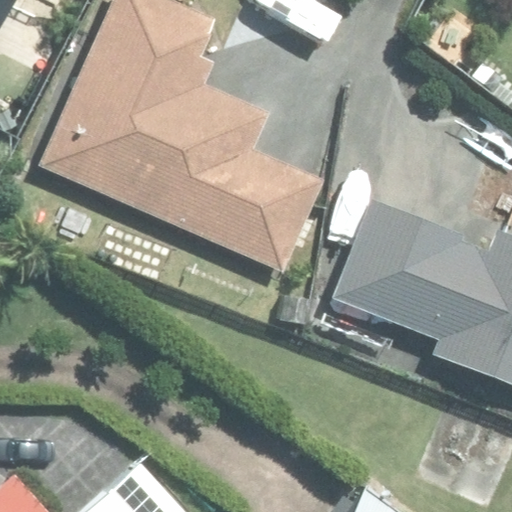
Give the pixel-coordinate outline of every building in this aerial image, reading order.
[(271,121),(205,93),(215,69),(203,64),(217,30),(145,0),(111,0),(37,174),(284,279),(322,189),(254,160),(271,121)] [(462,250),(465,245),(372,208),(332,303),(440,347),(434,360),(511,392),(511,246),(499,241),(490,260),(462,250)] [(286,301),(279,328),(305,334),(312,308),(286,301)] [(177,511),(140,472),(97,511),(177,511)] [(0,495),(0,511),(41,511),(15,483),(0,495)] [(392,511),(368,494),(354,511),(392,511)]
